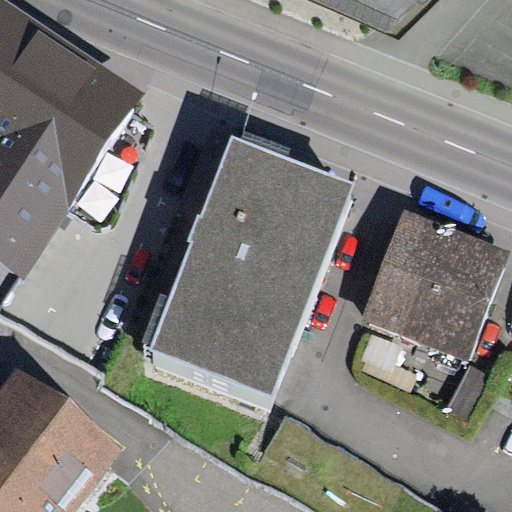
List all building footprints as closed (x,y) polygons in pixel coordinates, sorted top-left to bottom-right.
[(145,91),(0,0),(0,266),(23,282),(145,91)] [(315,0),(401,38),(435,0),(315,0)] [(355,196),(236,150),(153,364),(272,410),(355,196)] [(511,251),(409,211),(364,327),(467,367),(511,251)] [(0,511),(73,511),(123,447),(19,369),(0,394),(0,511)] [(429,511),(285,428),(255,481),(310,511),(429,511)]
